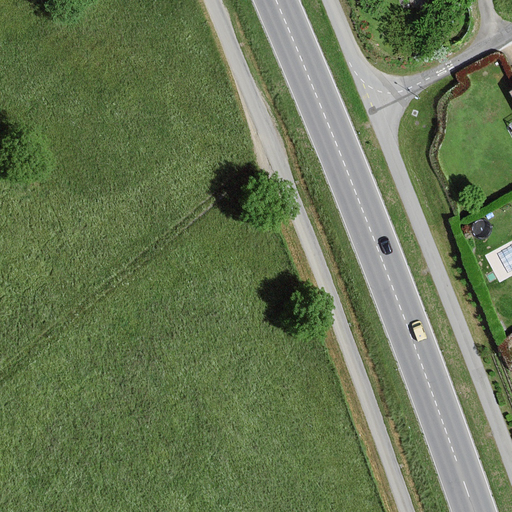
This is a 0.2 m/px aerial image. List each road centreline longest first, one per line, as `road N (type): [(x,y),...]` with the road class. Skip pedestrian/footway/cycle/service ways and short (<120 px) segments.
road 1 (track): [(210,0),(406,511)]
road 2 (primary): [(475,511),(280,0)]
road 3 (residential): [(511,462),(376,102)]
road 4 (residential): [(376,102),(511,35)]
